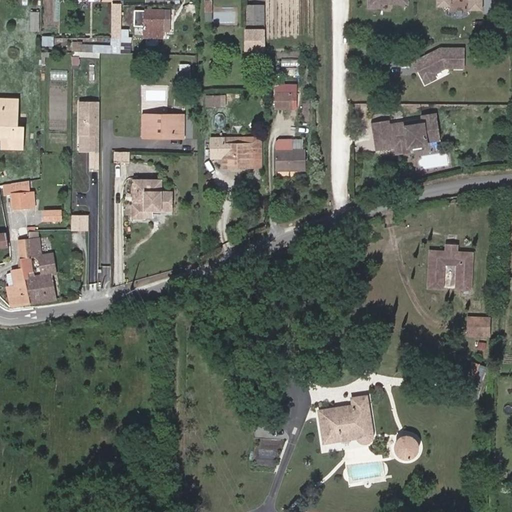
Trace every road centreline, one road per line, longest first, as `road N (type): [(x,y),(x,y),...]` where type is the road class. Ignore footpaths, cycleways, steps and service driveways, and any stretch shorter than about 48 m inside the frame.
road 1 (unclassified): [(0,315),(136,302),(262,247),(414,196),(511,176)]
road 2 (unknown): [(109,305),(113,146),(197,145)]
